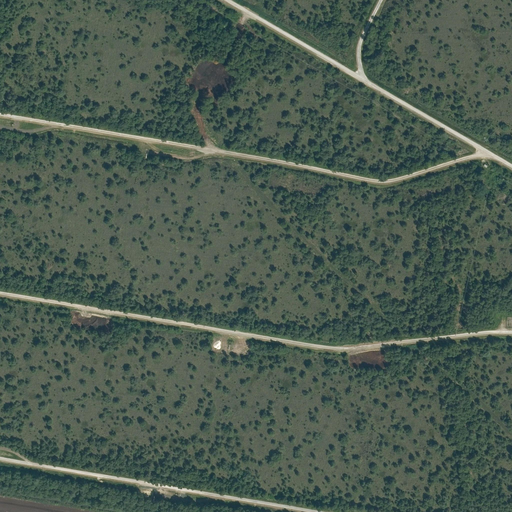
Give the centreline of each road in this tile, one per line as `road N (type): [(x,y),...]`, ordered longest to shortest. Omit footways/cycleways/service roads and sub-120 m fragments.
road 1 (track): [(511,333),(333,348),(0,291)]
road 2 (track): [(0,113),(371,178),(396,179),(491,152)]
road 3 (track): [(324,511),(0,456)]
road 4 (track): [(228,0),(511,164)]
road 5 (track): [(249,12),(201,100),(198,123),(213,149)]
